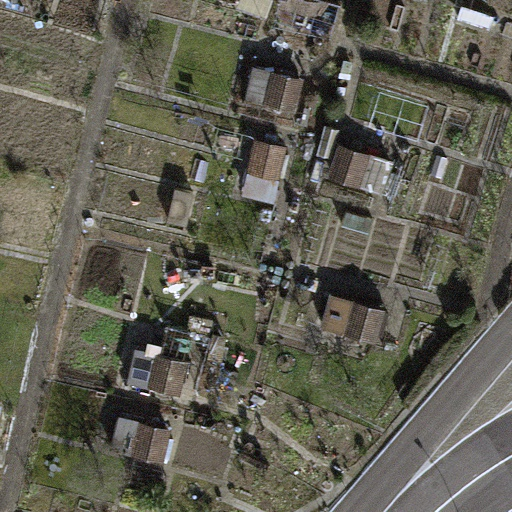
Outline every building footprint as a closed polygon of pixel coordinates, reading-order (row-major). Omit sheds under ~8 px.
[(243,0),(242,5),(267,14),(272,0),(243,0)] [(246,103),(299,110),(305,73),(251,65),(246,103)] [(243,191),(276,199),(290,142),(257,134),(243,191)] [(385,194),(395,160),(343,144),(332,178),(385,194)] [(168,221),(187,225),(197,188),(178,184),(168,221)] [(377,341),(386,306),(333,292),(324,327),(377,341)] [(210,355),(225,358),(229,335),(214,332),(210,355)] [(183,394),(190,358),(139,348),(132,384),(183,394)] [(113,445),(163,460),(172,429),(123,414),(113,445)]
